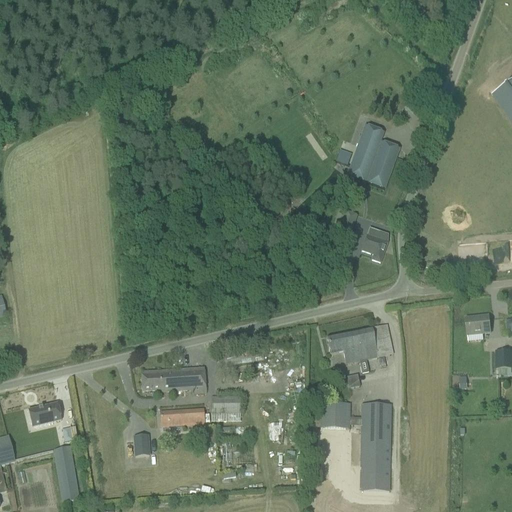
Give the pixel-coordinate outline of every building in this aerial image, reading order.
[(511,84),(492,99),(511,127),(511,84)] [(383,134),(364,127),(346,178),(384,192),(399,150),(380,143),(383,134)] [(335,162),(335,163),(341,165),(345,154),(339,152),(335,162)] [(369,230),(364,243),(361,253),(373,257),(371,262),(379,265),(387,244),(387,236),(369,230)] [(468,255),(487,254),(486,244),(460,246),(461,252),(467,251),(468,255)] [(490,333),(489,328),(488,318),(465,320),(467,343),(483,342),(482,333),(490,333)] [(392,357),(388,337),(386,327),(363,332),(369,362),(392,357)] [(369,362),(363,332),(325,340),(329,357),(343,354),(345,367),(369,362)] [(511,370),(511,367),(511,351),(511,352),(511,353),(494,352),(494,370),(498,370),(498,378),(505,378),(505,377),(511,376),(511,370)] [(192,396),(205,395),(204,370),(140,374),(142,393),(161,392),(161,394),(191,392),(192,396)] [(348,390),(359,389),(358,376),(346,378),(348,390)] [(211,416),(240,415),(239,399),(210,399),(211,416)] [(56,406),(27,413),(31,429),(60,422),(56,406)] [(347,511),(348,496),(344,496),(345,474),(358,474),(359,474),(358,493),(358,511),(388,511),(389,493),(390,409),(389,409),(360,408),(360,420),(359,420),(347,420),(347,408),(319,407),(318,496),(317,511),(347,511)] [(159,414),(160,424),(160,429),(169,429),(170,433),(176,432),(176,429),(204,427),(203,411),(159,414)] [(216,445),(215,430),(207,431),(208,446),(216,445)] [(18,433),(11,434),(16,456),(23,454),(18,433)] [(0,440),(0,495),(6,494),(5,488),(0,470),(0,468),(0,467),(3,466),(11,464),(13,464),(13,463),(7,440),(7,439),(8,439),(8,438),(0,440)] [(147,438),(133,439),(134,459),(149,458),(147,438)] [(78,503),(69,450),(52,454),(61,506),(78,503)]
